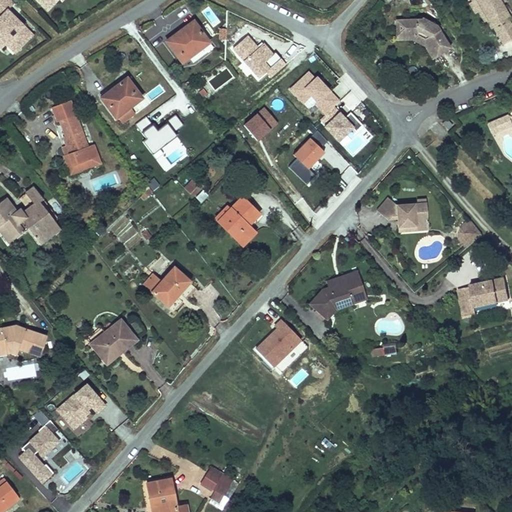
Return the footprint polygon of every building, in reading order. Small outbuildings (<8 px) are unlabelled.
[(33,37),(20,24),(7,12),(15,5),(9,0),(0,0),(0,40),(6,46),(15,55),(33,37)] [(34,0),(49,13),(56,6),(54,5),(58,0),(34,0)] [(503,0),(469,0),(467,1),(473,12),(476,10),(483,20),(485,19),(490,28),(492,26),(501,42),(511,35),(511,29),(505,18),(508,17),(499,2),(503,0)] [(194,15),(177,29),(180,33),(171,41),(184,57),(190,52),(193,56),(215,39),(194,15)] [(421,18),(392,19),(393,39),(412,37),(421,41),(429,57),(447,47),(434,23),(421,18)] [(167,36),(171,41),(180,33),(177,29),(167,36)] [(273,56),(267,62),(274,69),(280,63),(273,56)] [(309,71),(290,89),(338,142),(353,125),(357,130),(362,124),(350,113),(346,116),(335,105),(340,100),(318,76),(315,78),(309,71)] [(107,104),(120,119),(121,118),(131,109),(144,98),(127,78),(111,92),(115,97),(107,104)] [(115,97),(111,92),(103,99),(107,104),(115,97)] [(98,143),(90,146),(76,102),(57,108),(62,123),(65,122),(69,135),(66,137),(71,153),(65,155),(70,169),(103,158),(98,143)] [(265,108),(245,125),(259,141),(278,124),(265,108)] [(131,109),(121,118),(127,124),(137,116),(131,109)] [(180,132),(178,129),(188,122),(179,112),(170,120),(171,121),(162,129),(150,115),(139,124),(151,138),(148,141),(157,152),(165,145),(166,147),(174,139),(173,138),(180,132)] [(505,116),(489,121),(492,131),(508,125),(505,116)] [(445,118),(441,122),(446,128),(450,123),(445,118)] [(317,129),(292,153),(297,158),(289,166),(306,184),(315,174),(309,168),(325,153),(327,139),(317,129)] [(171,143),(159,154),(165,161),(177,149),(171,143)] [(177,149),(165,161),(169,166),(182,154),(177,149)] [(153,191),(160,184),(154,177),(146,184),(153,191)] [(188,190),(197,200),(209,188),(200,179),(188,190)] [(55,219),(59,216),(37,187),(22,198),(30,208),(33,212),(20,222),(2,199),(0,200),(0,223),(3,222),(7,228),(15,238),(28,228),(40,243),(61,227),(55,219)] [(7,196),(2,199),(20,222),(33,212),(30,208),(25,211),(23,209),(19,212),(7,196)] [(221,222),(242,245),(249,239),(244,233),(252,226),(264,215),(249,200),(237,210),(235,208),(221,222)] [(392,202),(380,214),(390,224),(394,220),(401,220),(401,224),(402,232),(419,231),(419,235),(433,234),(431,208),(420,208),(401,209),(392,202)] [(121,238),(134,228),(128,222),(116,232),(121,238)] [(249,239),(242,245),(246,249),(261,235),(252,226),(244,233),(249,239)] [(468,245),(479,236),(472,227),(467,231),(465,236),(465,242),(468,245)] [(10,242),(15,238),(7,228),(2,232),(10,242)] [(160,269),(147,285),(171,304),(168,308),(177,315),(201,285),(178,267),(170,277),(160,269)] [(322,296),(310,311),(329,325),(338,314),(354,308),(352,301),(367,296),(360,276),(343,282),(345,287),(328,293),(322,296)] [(343,282),(327,288),(328,293),(345,287),(343,282)] [(461,295),(468,322),(482,318),(480,313),(511,304),(511,299),(508,283),(461,295)] [(369,303),(367,296),(352,301),(354,308),(369,303)] [(125,320),(92,345),(105,361),(121,349),(124,353),(141,340),(125,320)] [(281,320),(275,325),(278,327),(257,349),(275,367),(302,339),(281,320)] [(0,356),(13,354),(19,356),(21,350),(42,356),(48,336),(26,330),(25,333),(17,332),(17,327),(13,328),(0,330),(0,356)] [(121,349),(105,361),(108,365),(124,353),(121,349)] [(398,351),(386,353),(387,362),(400,360),(398,351)] [(5,365),(5,379),(36,378),(35,365),(5,365)] [(85,415),(93,409),(99,415),(107,408),(88,387),(59,412),(75,431),(89,420),(85,415)] [(33,414),(42,425),(48,419),(40,409),(33,414)] [(60,432),(52,423),(46,428),(54,437),(60,432)] [(44,458),(60,444),(46,428),(41,433),(42,434),(24,451),(27,454),(21,460),(43,485),(54,475),(47,466),(45,468),(35,457),(39,453),(44,458)] [(213,468),(207,476),(218,484),(215,488),(224,494),(229,486),(224,483),(228,477),(213,468)] [(0,511),(5,511),(24,498),(7,476),(0,481),(0,511)] [(145,485),(150,511),(186,511),(185,504),(175,506),(170,479),(145,485)]
